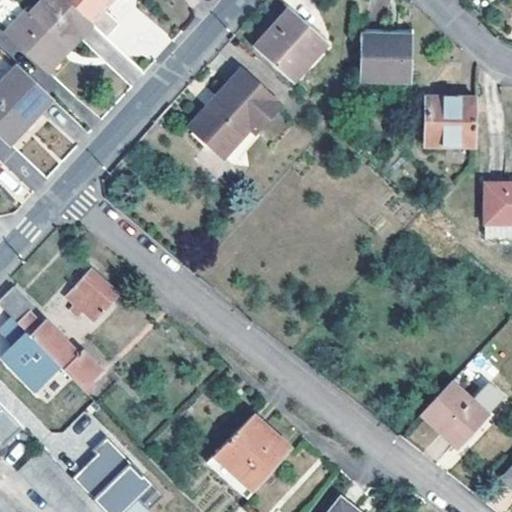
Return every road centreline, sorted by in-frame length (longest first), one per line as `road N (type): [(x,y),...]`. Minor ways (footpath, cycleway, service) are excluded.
road 1 (residential): [(465,511),(60,190)]
road 2 (residential): [(60,190),(238,0)]
